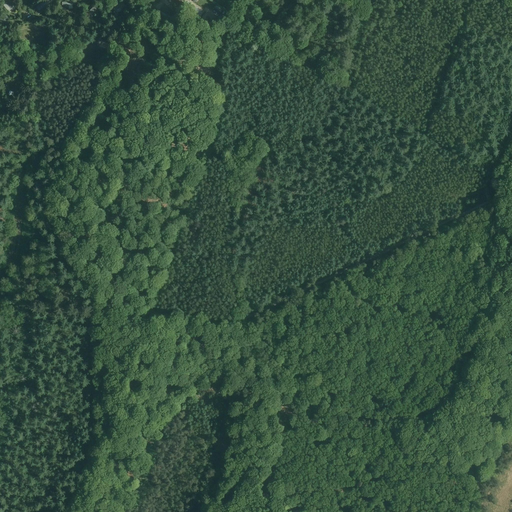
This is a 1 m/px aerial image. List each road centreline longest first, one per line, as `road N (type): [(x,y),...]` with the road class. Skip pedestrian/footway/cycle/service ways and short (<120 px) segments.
road 1 (track): [(511,190),(239,320)]
road 2 (track): [(239,320),(160,365),(129,393),(114,418),(94,511)]
road 3 (track): [(498,174),(422,134),(473,0)]
road 4 (track): [(0,132),(81,105),(118,106),(130,40)]
road 5 (track): [(130,27),(127,43),(92,47),(42,24),(0,28)]
